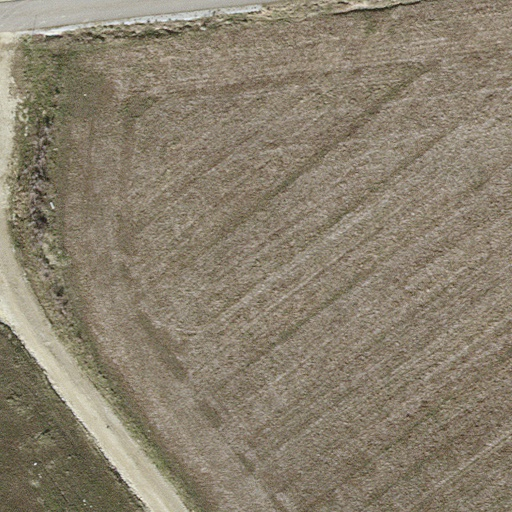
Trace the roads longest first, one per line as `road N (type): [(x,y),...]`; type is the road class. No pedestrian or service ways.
road 1 (track): [(0,236),(26,306),(80,393),(174,511)]
road 2 (unclassified): [(0,17),(161,0)]
